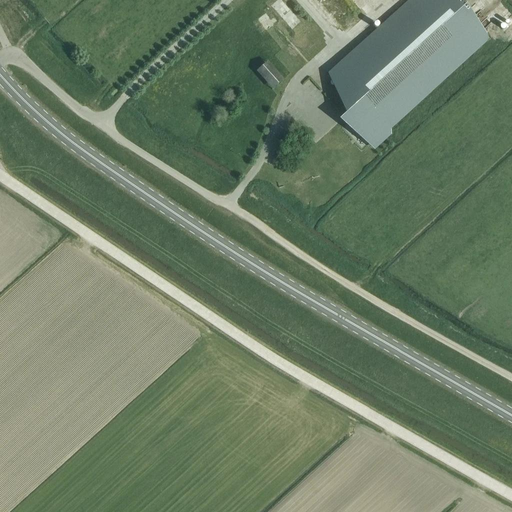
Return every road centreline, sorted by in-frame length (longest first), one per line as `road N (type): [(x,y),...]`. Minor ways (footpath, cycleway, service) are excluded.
road 1 (primary): [(511,416),(133,186),(58,132),(0,75)]
road 2 (unclassified): [(511,495),(263,352),(0,175)]
road 3 (unclassified): [(0,57),(16,57),(114,135),(265,228)]
road 4 (track): [(511,376),(265,228)]
